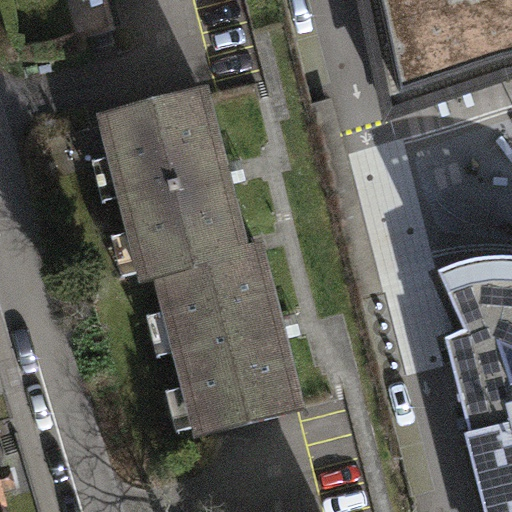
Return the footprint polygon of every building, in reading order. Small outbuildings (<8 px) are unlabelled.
[(509,78),(511,76),(511,0),(364,0),(389,118),(509,78)] [(203,93),(104,118),(146,283),(161,279),(160,276),(244,255),(243,252),(203,93)] [(161,279),(200,437),(299,412),(258,248),(243,252),(244,255),(160,276),(161,279)] [(465,332),(446,341),(489,511),(511,511),(511,262),(484,263),(474,264),(464,266),(439,276),(465,332)] [(8,511),(0,481),(0,511),(8,511)]
